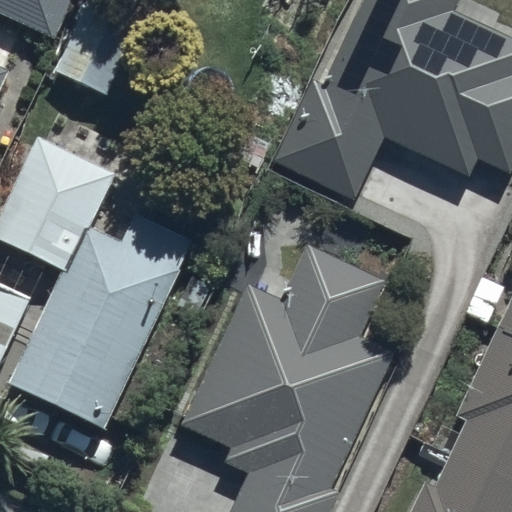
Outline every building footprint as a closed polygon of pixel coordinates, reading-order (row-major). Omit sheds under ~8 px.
[(0,0),(0,20),(58,47),(79,0),(0,0)] [(459,0),(358,0),(314,92),(305,88),(267,167),(351,208),(384,140),(469,182),(479,163),(505,176),(511,162),(511,51),(449,20),(459,0)] [(53,80),(105,105),(141,32),(89,7),(53,80)] [(4,392),(104,439),(193,252),(134,224),(121,252),(91,238),(116,185),(37,147),(0,225),(0,254),(57,281),(4,392)] [(384,288),(308,250),(281,304),(246,287),(176,428),(232,456),(225,470),(252,483),(237,511),(334,511),(341,498),(333,494),(398,365),(356,345),(384,288)] [(0,292),(0,374),(33,309),(0,292)] [(511,511),(511,297),(454,425),(465,430),(434,499),(423,494),(415,511),(511,511)]
